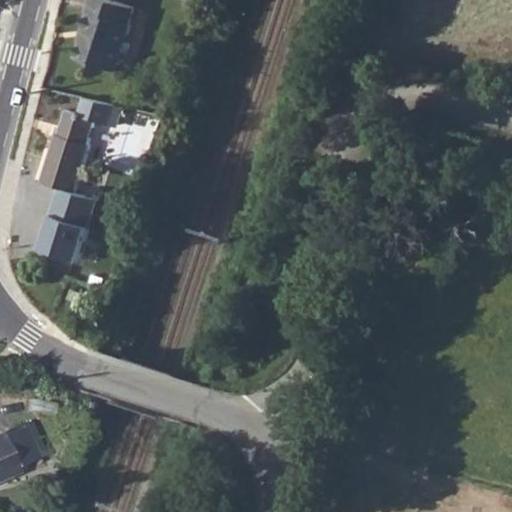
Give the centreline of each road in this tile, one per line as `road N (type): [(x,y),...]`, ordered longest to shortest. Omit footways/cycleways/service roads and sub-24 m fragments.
road 1 (residential): [(262,438),(284,413),(310,354),(332,166),(348,133),(407,98),(511,118)]
road 2 (tertiary): [(262,438),(213,408),(29,340)]
road 3 (tertiary): [(0,158),(38,0)]
